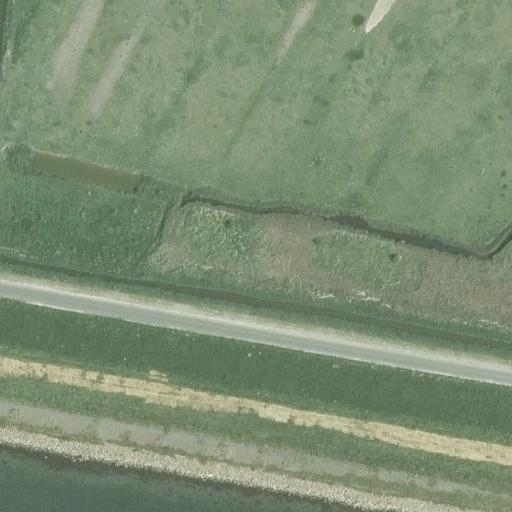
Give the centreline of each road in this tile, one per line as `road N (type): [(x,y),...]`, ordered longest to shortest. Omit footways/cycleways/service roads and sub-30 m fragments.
road 1 (track): [(0,365),(511,457)]
road 2 (unclassified): [(511,380),(0,289)]
